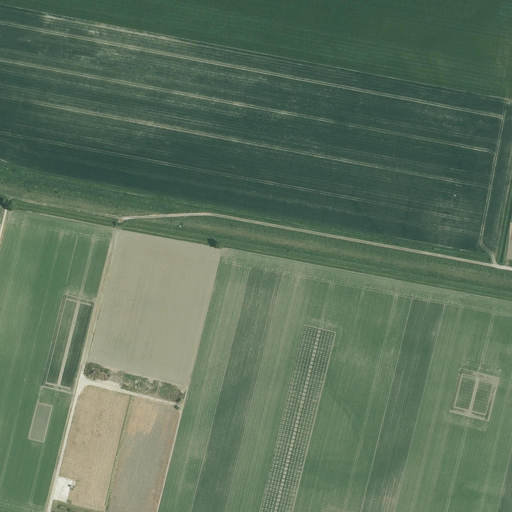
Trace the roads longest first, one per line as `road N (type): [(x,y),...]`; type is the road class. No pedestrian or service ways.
road 1 (track): [(25,179),(511,266)]
road 2 (track): [(118,218),(511,290)]
road 3 (track): [(49,511),(80,378),(179,405)]
road 4 (track): [(80,378),(118,218)]
road 5 (track): [(0,193),(118,218)]
